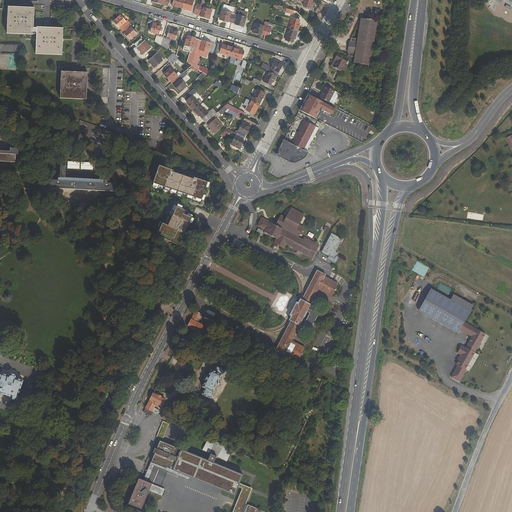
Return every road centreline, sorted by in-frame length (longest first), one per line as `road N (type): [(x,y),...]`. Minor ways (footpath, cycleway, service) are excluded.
road 1 (residential): [(241,194),(130,411),(92,509)]
road 2 (primary): [(350,511),(385,274),(412,186)]
road 3 (primary): [(376,249),(340,511)]
road 4 (tertiary): [(77,0),(239,178)]
road 5 (residential): [(106,0),(309,59)]
road 6 (unclassified): [(453,511),(511,376)]
road 7 (primary): [(419,0),(392,129)]
road 8 (primary): [(420,130),(413,108),(420,0)]
road 9 (residential): [(250,175),(309,59)]
